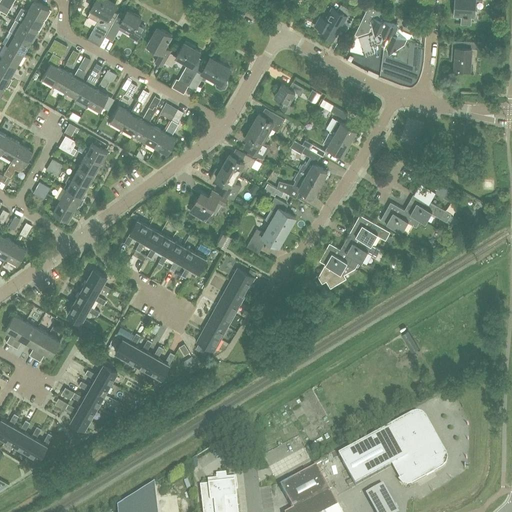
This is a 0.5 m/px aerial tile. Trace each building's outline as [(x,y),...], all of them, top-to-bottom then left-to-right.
[(0,0),(0,2),(10,8),(13,3),(8,0),(0,0)] [(49,8),(37,1),(35,0),(33,0),(27,11),(43,19),(45,15),(47,16),(51,10),(49,8)] [(98,21),(93,29),(105,36),(108,31),(116,16),(110,13),(115,3),(110,0),(95,0),(90,10),(91,10),(88,16),(98,21)] [(471,24),(472,15),(475,16),(475,0),(478,0),(482,0),(454,0),(454,14),(461,15),(461,23),(471,24)] [(346,31),(356,13),(341,4),(337,10),(332,7),(325,18),(321,15),(315,25),(320,28),(319,29),(333,38),(339,27),(346,31)] [(369,5),(355,34),(358,35),(369,31),(371,28),(370,27),(373,27),(381,31),(383,35),(381,40),(381,42),(382,43),(387,45),(389,50),(395,48),(396,49),(397,48),(404,45),(407,39),(395,33),(398,25),(385,20),(384,19),(384,20),(382,18),(384,17),(389,20),(392,13),(369,5)] [(133,30),(140,17),(127,9),(121,19),(116,16),(108,31),(114,34),(120,23),(133,30)] [(36,31),(39,26),(41,28),(44,21),(42,20),(43,19),(27,11),(21,23),(36,31)] [(30,42),(32,38),(34,39),(38,33),(36,31),(21,23),(15,34),(30,42)] [(165,46),(172,34),(158,26),(147,44),(161,52),(155,61),(162,65),(171,50),(165,46)] [(5,44),(8,45),(23,54),(30,42),(15,34),(14,34),(11,33),(5,44)] [(374,54),(369,36),(357,39),(363,58),(374,54)] [(188,85),(201,63),(195,60),(200,50),(195,47),(196,46),(186,40),(185,41),(184,41),(183,43),(182,43),(179,47),(180,48),(176,56),(187,63),(178,79),(188,85)] [(464,40),(464,48),(456,47),(455,56),(450,55),(450,61),(455,61),(454,69),(470,70),(472,48),(479,49),(480,41),(464,40)] [(61,57),(67,46),(62,43),(56,54),(53,52),(48,61),(51,62),(42,78),(54,84),(62,68),(58,66),(60,62),(59,61),(61,57)] [(2,57),(17,65),(23,54),(8,45),(2,57)] [(73,63),(79,52),(73,49),(67,60),(73,63)] [(84,75),(83,72),(90,59),(85,55),(74,75),(65,90),(76,97),(85,81),(81,79),(81,78),(82,78),(84,75)] [(205,65),(201,63),(196,71),(188,85),(195,89),(204,73),(216,80),(215,82),(216,87),(220,89),(225,88),(227,84),(226,79),(224,78),(230,68),(210,56),(205,65)] [(17,65),(2,57),(0,59),(0,71),(10,77),(17,65)] [(102,65),(96,62),(90,73),(85,81),(76,97),(88,103),(97,88),(93,86),(95,82),(94,79),(102,65)] [(54,84),(65,90),(74,75),(62,68),(54,84)] [(117,74),(108,69),(100,83),(105,86),(110,79),(113,81),(117,74)] [(0,86),(4,89),(6,84),(9,85),(12,79),(10,77),(0,71),(0,86)] [(294,106),(288,103),(295,91),(301,95),(304,87),(292,81),(289,87),(281,83),(274,96),(284,102),(281,109),(290,114),(294,106)] [(137,86),(132,82),(125,93),(131,96),(137,86)] [(113,100),(107,96),(108,94),(97,88),(88,103),(100,110),(102,105),(108,108),(113,100)] [(131,112),(122,127),(134,133),(143,116),(138,113),(142,107),(140,106),(142,103),(143,103),(149,92),(143,89),(131,112)] [(155,95),(143,116),(134,133),(145,139),(154,124),(149,122),(153,115),(152,113),(161,99),(155,95)] [(323,98),(320,104),(344,118),(347,112),(323,98)] [(166,116),(172,105),(166,102),(160,113),(166,116)] [(111,120),(122,127),(131,112),(119,105),(111,120)] [(265,107),(260,115),(258,113),(251,125),(267,134),(271,127),(277,131),(285,118),(274,112),(265,107)] [(177,137),(172,134),(176,126),(175,125),(177,122),(178,122),(184,112),(178,108),(172,119),(165,131),(157,146),(168,152),(177,137)] [(356,129),(342,121),(341,121),(340,122),(336,119),(329,131),(334,134),(349,142),(356,129)] [(165,131),(154,124),(145,139),(157,146),(165,131)] [(267,134),(251,125),(245,137),(248,139),(244,146),(263,157),(270,144),(267,142),(270,136),(267,134)] [(0,151),(1,152),(10,137),(0,131),(0,151)] [(342,155),(349,142),(334,134),(327,146),(342,155)] [(76,141),(65,135),(62,140),(74,147),(76,141)] [(1,152),(13,158),(21,143),(10,137),(1,152)] [(74,155),(77,150),(73,148),(74,147),(62,140),(59,146),(74,155)] [(82,152),(85,154),(86,153),(101,162),(103,159),(104,160),(108,153),(106,152),(107,151),(92,142),(89,148),(85,146),(82,152)] [(25,166),(25,165),(33,150),(21,143),(13,158),(3,175),(0,180),(0,187),(3,189),(10,177),(11,177),(15,168),(19,170),(23,169),(25,166)] [(312,143),(309,148),(318,154),(323,156),(326,151),(312,143)] [(305,146),(302,151),(310,156),(305,165),(303,163),(298,171),(320,183),(327,170),(313,163),(318,154),(309,148),(305,146)] [(256,158),(245,152),(240,160),(229,153),(222,165),(238,174),(241,168),(248,172),(256,158)] [(86,153),(85,154),(79,164),(95,173),(101,162),(86,153)] [(52,158),(49,164),(60,170),(63,164),(52,158)] [(57,176),(60,170),(49,164),(46,169),(57,176)] [(79,164),(73,176),(88,185),(95,173),(79,164)] [(227,183),(222,191),(233,197),(240,184),(234,180),(238,174),(222,165),(216,176),(227,183)] [(313,195),(320,183),(298,171),(294,179),(296,180),(293,185),(279,181),(278,187),(294,196),(299,187),(313,195)] [(68,175),(65,181),(67,182),(64,188),(66,189),(66,188),(82,196),(88,185),(73,176),(72,177),(68,175)] [(409,190),(414,192),(424,198),(429,201),(434,192),(443,197),(448,189),(428,178),(425,183),(416,178),(409,190)] [(40,181),(37,186),(48,192),(51,187),(40,181)] [(44,198),(47,193),(48,192),(37,186),(33,192),(44,198)] [(66,188),(66,189),(60,199),(76,207),(78,204),(79,205),(83,198),(81,197),(82,196),(66,188)] [(201,191),(194,203),(209,212),(216,200),(223,204),(227,197),(212,188),(208,195),(201,191)] [(276,211),(270,221),(287,231),(295,216),(283,209),(286,203),(275,196),(269,206),(276,211)] [(450,215),(451,213),(444,209),(429,201),(424,198),(421,204),(412,198),(405,210),(420,219),(425,222),(430,213),(439,218),(446,222),(447,219),(457,225),(460,220),(450,215)] [(69,220),(76,207),(60,199),(54,211),(69,220)] [(416,227),(420,219),(405,210),(400,207),(397,213),(388,208),(381,220),(401,231),(407,222),(416,227)] [(9,212),(3,209),(0,214),(0,221),(3,223),(9,212)] [(21,218),(15,215),(9,226),(14,230),(21,218)] [(136,249),(149,225),(137,219),(124,242),(128,244),(134,234),(142,238),(136,249)] [(357,220),(351,232),(360,237),(371,243),(376,234),(385,239),(390,231),(370,220),(367,225),(357,220)] [(258,252),(266,238),(278,246),(287,231),(270,221),(264,232),(256,227),(246,245),(258,252)] [(32,225),(26,222),(20,233),(26,236),(32,225)] [(147,255),(161,232),(149,225),(136,249),(140,251),(146,241),(153,245),(147,255)] [(159,262),(172,238),(161,232),(147,255),(152,258),(157,247),(164,251),(159,261),(159,262)] [(0,242),(0,253),(6,257),(15,242),(4,235),(0,242)] [(348,237),(341,249),(359,260),(361,261),(366,251),(376,256),(380,248),(371,243),(360,237),(357,243),(348,237)] [(170,268),(183,245),(172,238),(159,262),(163,264),(169,254),(176,257),(170,268)] [(18,264),(27,248),(15,242),(6,257),(18,264)] [(182,274),(195,251),(183,245),(170,268),(174,271),(180,260),(187,264),(181,274),(182,274)] [(355,267),(359,260),(341,249),(340,248),(336,254),(327,249),(320,260),(325,263),(318,276),(322,283),(326,280),(330,287),(346,278),(344,274),(341,270),(346,262),(355,267)] [(195,251),(182,274),(186,277),(192,267),(199,271),(206,258),(195,251)] [(249,290),(256,277),(238,267),(231,280),(235,282),(249,290)] [(87,279),(110,293),(113,288),(103,283),(107,275),(94,268),(87,279)] [(110,293),(87,279),(81,291),(104,304),(106,300),(96,294),(100,287),(110,293)] [(224,292),(228,294),(242,302),(249,290),(235,282),(231,280),(224,292)] [(104,304),(81,291),(74,302),(98,315),(100,311),(90,306),(94,299),(104,304)] [(235,314),(242,302),(228,294),(224,292),(217,304),(221,306),(235,314)] [(98,315),(74,302),(68,314),(91,327),(94,323),(84,317),(88,311),(97,316),(98,315)] [(214,318),(229,326),(235,314),(221,306),(217,304),(210,316),(214,318)] [(6,342),(12,345),(26,321),(14,314),(5,330),(11,333),(6,342)] [(203,328),(208,331),(222,338),(229,326),(214,318),(210,316),(203,328)] [(22,340),(28,343),(37,327),(26,321),(12,345),(17,348),(22,340)] [(35,358),(49,334),(37,327),(28,343),(34,347),(29,355),(35,358)] [(203,328),(196,341),(215,351),(222,338),(208,331),(203,328)] [(127,358),(141,334),(136,332),(131,342),(123,338),(116,351),(127,358)] [(49,334),(35,358),(40,361),(45,353),(51,356),(61,340),(49,334)] [(141,334),(127,358),(138,364),(152,341),(147,338),(142,348),(135,344),(141,334)] [(152,341),(138,364),(150,370),(163,347),(159,345),(153,355),(146,351),(152,341)] [(163,347),(150,370),(161,377),(174,354),(170,352),(164,361),(157,358),(163,348),(163,347)] [(94,353),(90,361),(102,367),(99,372),(112,379),(117,371),(112,368),(114,364),(94,353)] [(92,384),(105,391),(112,379),(99,372),(98,375),(95,373),(87,369),(85,373),(95,379),(92,384)] [(85,396),(99,403),(105,391),(92,384),(91,386),(81,380),(79,384),(89,390),(85,396)] [(78,408),(92,415),(99,403),(85,396),(85,397),(75,391),(72,396),(82,401),(78,408)] [(55,404),(74,415),(71,420),(85,428),(92,415),(78,408),(68,402),(68,403),(59,397),(55,404)] [(0,435),(5,438),(13,425),(13,424),(18,415),(14,412),(8,422),(1,418),(0,419),(0,435)] [(346,451),(338,455),(355,485),(392,465),(400,479),(403,483),(407,484),(411,483),(441,467),(444,464),(445,459),(444,455),(424,418),(421,415),(417,414),(412,415),(405,419),(346,451)] [(13,425),(5,438),(16,445),(30,421),(25,419),(20,428),(13,425)] [(30,421),(16,445),(27,451),(41,428),(37,425),(31,435),(24,431),(30,421)] [(41,428),(27,451),(39,458),(53,434),(48,432),(43,442),(35,438),(41,428)] [(326,456),(320,459),(323,465),(329,462),(326,456)] [(316,467),(280,487),(286,497),(290,506),(293,510),(290,511),(328,511),(338,507),(316,467)] [(238,511),(235,482),(227,483),(226,474),(217,475),(217,480),(208,480),(209,485),(200,486),(203,511),(238,511)] [(384,482),(366,492),(377,511),(400,511),(384,482)]
